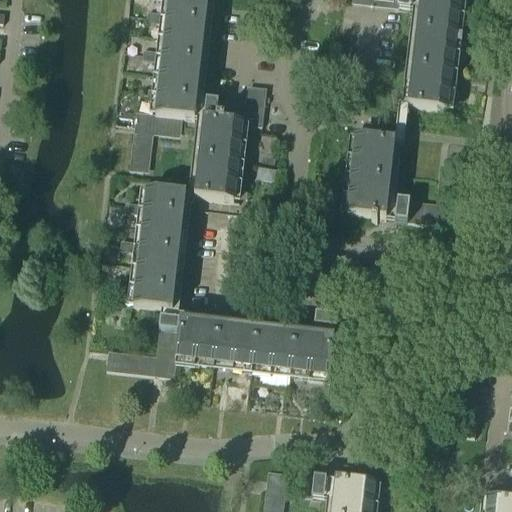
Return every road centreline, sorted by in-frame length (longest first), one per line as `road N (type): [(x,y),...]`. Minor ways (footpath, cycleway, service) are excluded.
road 1 (residential): [(0,429),(217,452),(295,445)]
road 2 (residential): [(295,445),(358,447),(376,382),(466,313)]
road 3 (residential): [(287,234),(312,0)]
road 4 (residential): [(466,313),(420,258),(287,234)]
road 5 (residential): [(220,310),(228,230),(287,234)]
road 6 (residential): [(0,122),(14,0)]
